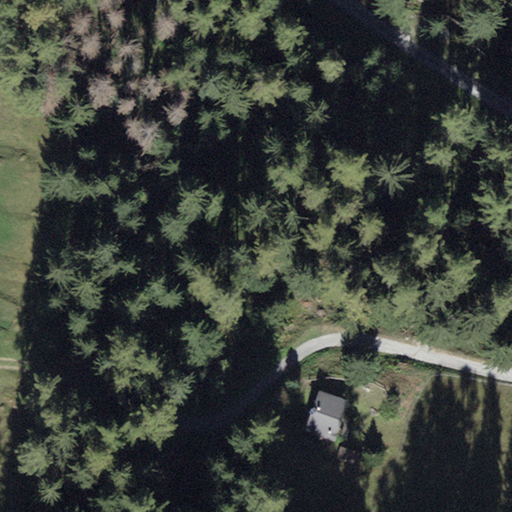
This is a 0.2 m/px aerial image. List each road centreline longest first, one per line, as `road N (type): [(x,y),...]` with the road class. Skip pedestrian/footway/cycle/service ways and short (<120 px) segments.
road 1 (track): [(0,357),(48,358),(151,404),(211,418),(242,406),(295,353),(326,337),(511,370)]
road 2 (track): [(342,0),(511,100)]
